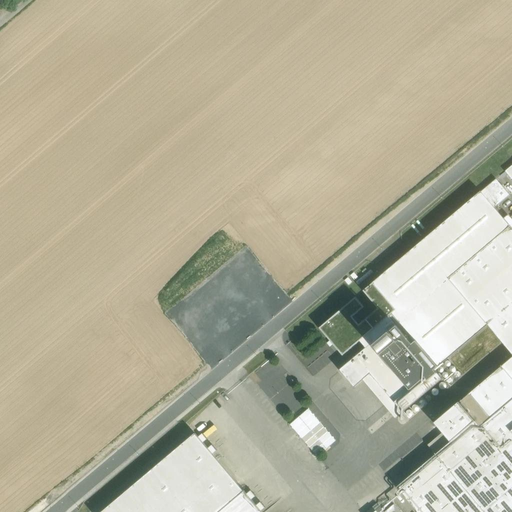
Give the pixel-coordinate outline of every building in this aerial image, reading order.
[(487,184),(499,201),(508,195),(496,178),(487,184)] [(490,198),(494,193),(486,186),(481,191),(490,198)] [(421,353),(435,370),(486,324),(511,302),(511,227),(481,192),(373,283),(396,310),(360,341),(366,348),(349,363),(363,380),(371,374),(404,413),(443,379),(438,373),(429,381),(426,377),(411,390),(382,356),(406,336),(413,345),(417,342),(424,350),(421,353)] [(356,297),(319,328),(330,341),(327,344),(330,347),(333,345),(343,356),(360,341),(396,310),(373,283),(363,291),(378,309),(359,325),(353,317),(365,308),(356,297)] [(450,442),(397,487),(417,511),(511,511),(511,302),(486,324),(511,355),(511,356),(434,422),(450,442)] [(424,350),(417,342),(413,345),(406,336),(382,356),(411,390),(426,377),(429,381),(438,373),(435,370),(421,353),(424,350)] [(317,359),(306,367),(313,376),(323,367),(317,359)] [(195,434),(103,511),(221,511),(245,492),(195,434)] [(221,511),(261,511),(245,492),(221,511)] [(403,511),(395,501),(384,510),(377,502),(363,511),(403,511)]
